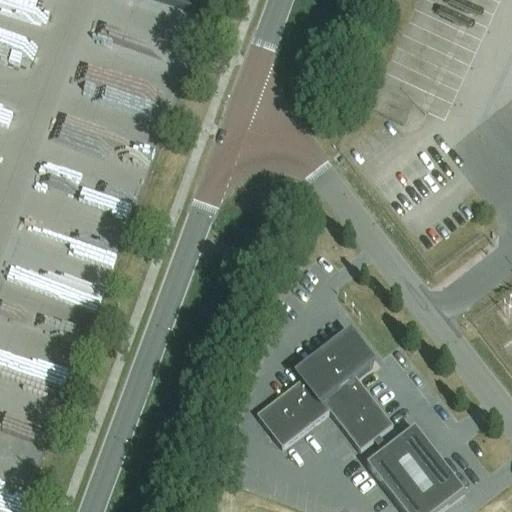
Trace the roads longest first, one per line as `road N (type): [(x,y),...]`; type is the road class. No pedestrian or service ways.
road 1 (unclassified): [(511,429),(291,152),(229,131)]
road 2 (unclassified): [(88,511),(229,131)]
road 3 (unclassified): [(229,131),(275,0)]
